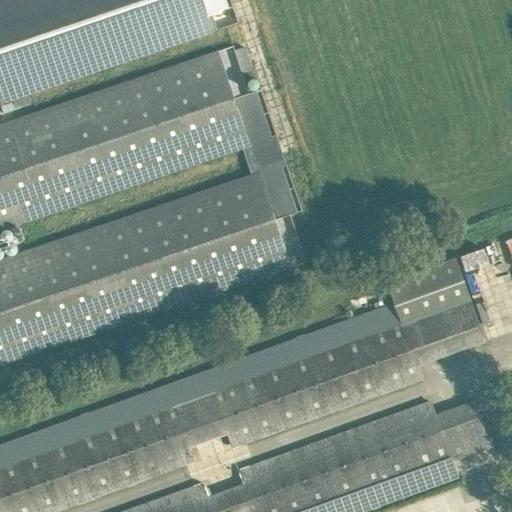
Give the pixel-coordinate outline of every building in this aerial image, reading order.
[(0,0),(0,104),(212,33),(207,16),(233,7),(230,0),(0,0)] [(233,46),(0,124),(0,231),(243,149),(227,101),(249,93),(233,46)] [(0,365),(306,262),(290,214),(302,210),(261,89),(249,93),(227,101),(243,149),(252,174),(0,259),(0,365)] [(0,511),(56,511),(197,462),(191,447),(228,434),(233,448),(424,380),(419,365),(486,341),(455,257),(386,282),(393,302),(0,443),(0,511)] [(306,511),(491,445),(474,400),(436,413),(431,400),(241,469),(246,483),(208,497),(203,483),(121,511),(306,511)]
